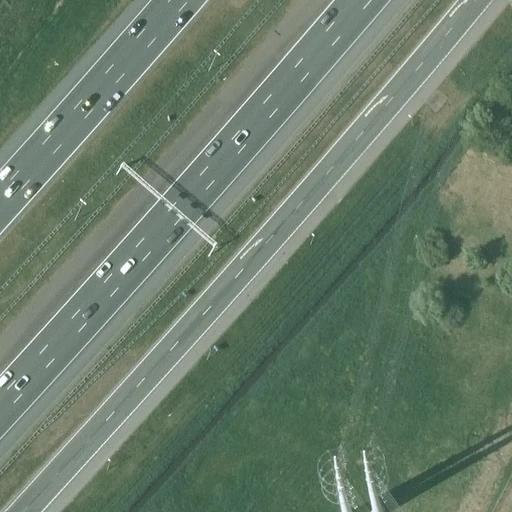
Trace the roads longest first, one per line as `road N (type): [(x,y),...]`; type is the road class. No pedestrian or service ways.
road 1 (motorway): [(33,511),(482,0)]
road 2 (motorway): [(0,416),(372,0)]
road 3 (motorway): [(172,0),(0,201)]
